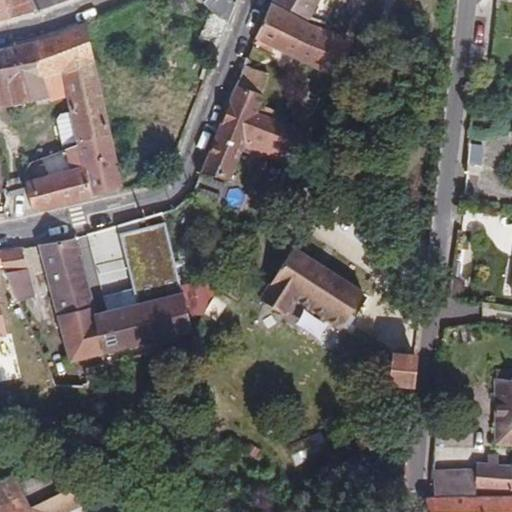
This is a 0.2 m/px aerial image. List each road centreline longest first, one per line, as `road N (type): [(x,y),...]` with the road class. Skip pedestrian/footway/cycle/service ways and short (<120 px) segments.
road 1 (residential): [(465,0),(412,511)]
road 2 (residential): [(0,234),(165,191),(187,167),(259,0)]
